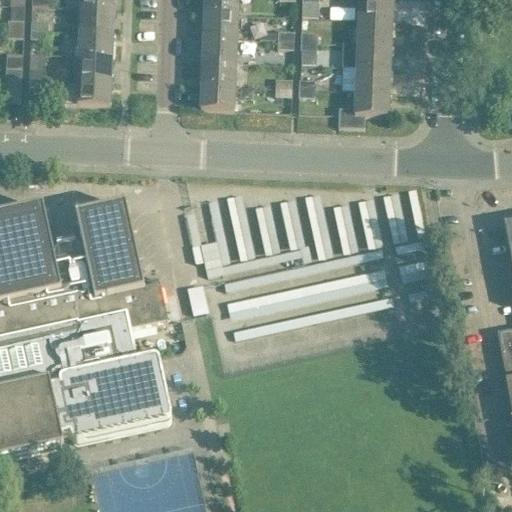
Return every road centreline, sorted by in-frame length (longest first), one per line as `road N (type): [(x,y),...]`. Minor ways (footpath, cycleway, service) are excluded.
road 1 (residential): [(164,154),(445,165)]
road 2 (residential): [(451,0),(445,165)]
road 3 (residential): [(0,148),(164,154)]
road 4 (residential): [(164,154),(169,0)]
